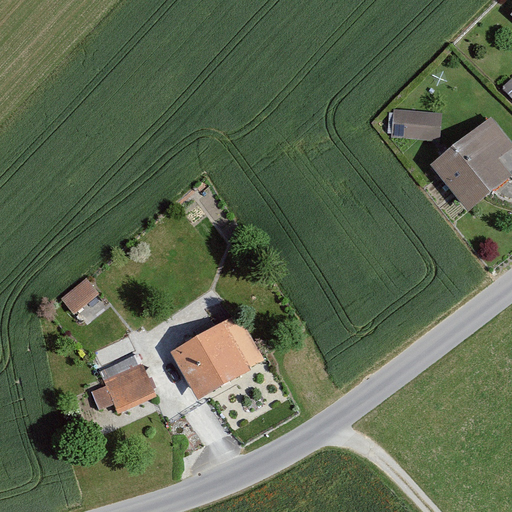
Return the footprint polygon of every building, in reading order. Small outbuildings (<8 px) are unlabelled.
[(443,110),(394,107),(393,137),(442,140),(443,110)] [(511,141),(494,115),(425,162),(461,214),(511,178),(511,176),(499,158),(511,148),(511,141)] [(86,274),(61,295),(73,310),(99,290),(86,274)] [(237,316),(166,352),(191,401),(262,364),(237,316)] [(139,363),(82,384),(97,421),(153,399),(139,363)]
